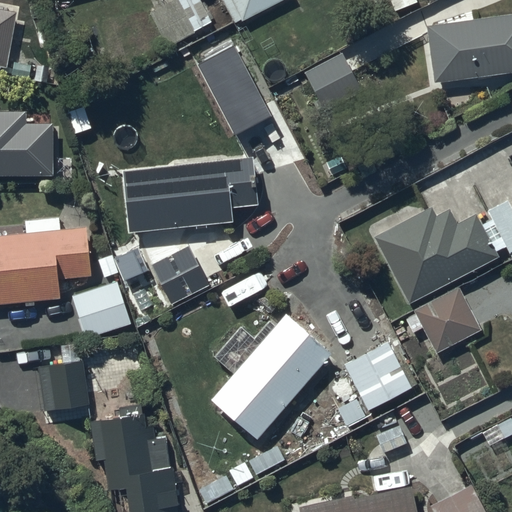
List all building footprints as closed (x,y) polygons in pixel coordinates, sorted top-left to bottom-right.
[(176,0),(150,14),(169,49),(214,25),(200,0),(176,0)] [(223,0),(236,23),(243,19),(244,21),(286,0),(223,0)] [(0,68),(6,69),(16,14),(0,11),(0,68)] [(511,16),(428,26),(434,83),(511,73),(511,16)] [(361,90),(341,53),(306,72),(325,109),(361,90)] [(0,169),(54,170),(54,119),(28,119),(28,108),(0,107),(0,169)] [(255,160),(124,173),(130,235),(234,224),(232,211),(260,208),(255,160)] [(433,208),(375,238),(410,304),(501,257),(478,215),(459,225),(451,210),(437,217),(433,208)] [(91,278),(89,229),(61,231),(60,217),(25,219),(26,234),(0,236),(0,306),(60,300),(60,279),(91,278)] [(210,286),(190,245),(151,265),(171,305),(210,286)] [(265,289),(257,273),(226,289),(234,305),(265,289)] [(132,324),(117,282),(73,297),(88,340),(132,324)] [(482,331),(459,288),(414,311),(416,315),(406,320),(414,334),(424,329),(437,354),(482,331)] [(332,356),(286,316),(212,401),(257,441),(332,356)] [(345,365),(362,397),(338,410),(348,428),(373,415),(372,412),(414,390),(413,388),(418,385),(407,364),(401,366),(388,342),(345,365)] [(84,363),(40,367),(44,411),(88,407),(84,363)] [(146,417),(94,422),(97,460),(104,460),(107,492),(121,490),(122,511),(178,511),(172,437),(155,438),(154,428),(147,428),(146,417)] [(487,511),(473,486),(432,507),(434,511),(487,511)] [(417,511),(412,487),(356,499),(356,498),(300,509),(300,511),(417,511)]
